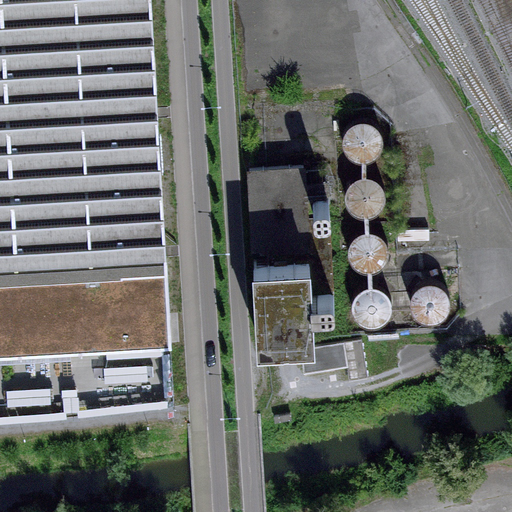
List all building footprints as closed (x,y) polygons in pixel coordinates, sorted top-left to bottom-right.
[(148,0),(0,0),(0,352),(169,342),(148,0)] [(359,116),(353,117),(347,121),(343,127),(341,133),(341,140),(344,146),(348,150),(353,154),(359,155),(365,155),(371,152),(376,148),(379,143),(380,137),(380,131),(377,124),(372,119),(366,116),(359,116)] [(297,166),(248,169),(256,336),(319,333),(317,302),(339,301),(333,194),(299,196),(297,166)] [(366,171),(360,172),(355,174),(350,177),(347,182),(345,188),(346,195),(349,201),(353,205),(359,208),(366,209),(372,207),(377,204),(381,198),(383,192),(383,186),(381,181),(377,176),(372,173),(366,171)] [(354,231),(350,236),(348,243),(349,250),(352,256),(356,261),(362,264),(368,265),(374,264),(379,261),(384,256),(387,251),(388,245),(386,239),(384,233),(379,229),(373,226),(366,225),(360,227),(354,231)] [(422,279),(416,283),(413,289),(411,296),(412,303),(416,309),(420,313),(426,316),(432,316),(438,315),(444,312),(448,307),(451,302),(451,296),(450,289),(447,284),(442,279),(435,277),(428,277),(422,279)] [(364,287),(360,291),(357,297),(357,303),(358,308),(360,314),(365,318),(372,320),(378,321),(384,319),(390,315),(393,309),(394,303),(394,296),(390,290),(386,286),(381,284),(375,283),(369,284),(364,287)] [(308,369),(360,363),(357,337),(305,343),(308,369)]
